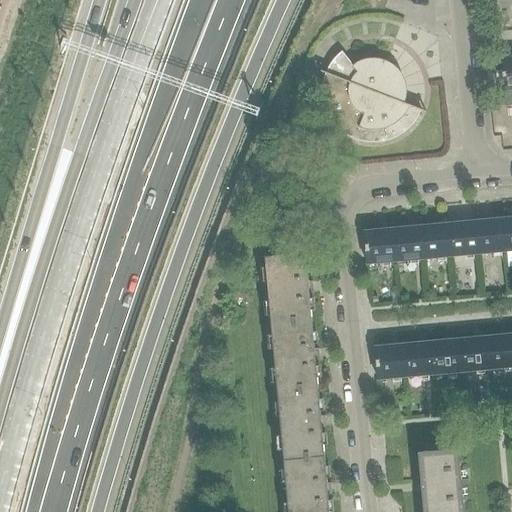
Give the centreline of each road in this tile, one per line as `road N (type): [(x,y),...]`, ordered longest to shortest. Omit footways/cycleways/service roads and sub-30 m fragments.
road 1 (trunk): [(100,511),(161,320),(283,0)]
road 2 (trunk): [(46,511),(90,351),(211,0)]
road 3 (trunk): [(157,0),(75,231),(0,483)]
road 4 (residential): [(366,511),(334,193),(347,184),(477,178)]
road 5 (trunk): [(99,0),(0,348)]
road 6 (residential): [(477,178),(460,0)]
